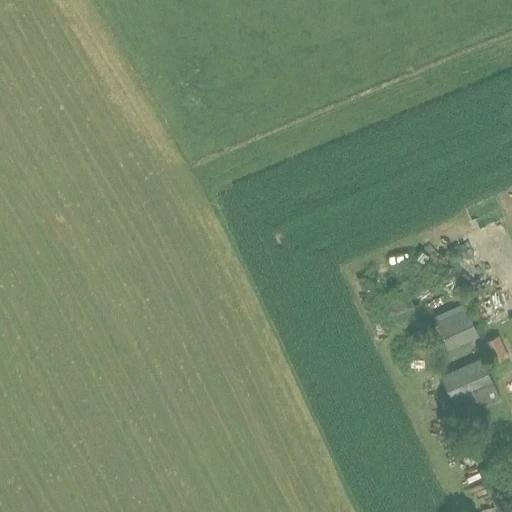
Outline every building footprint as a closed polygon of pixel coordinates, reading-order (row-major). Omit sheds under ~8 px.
[(390,317),(415,308),(407,287),(383,296),(390,317)] [(499,307),(511,305),(508,290),(496,292),(499,307)] [(447,349),(478,336),(464,303),(433,315),(447,349)] [(492,364),(509,356),(499,335),(481,344),(492,364)] [(459,419),(501,401),(481,358),(441,375),(459,419)]
